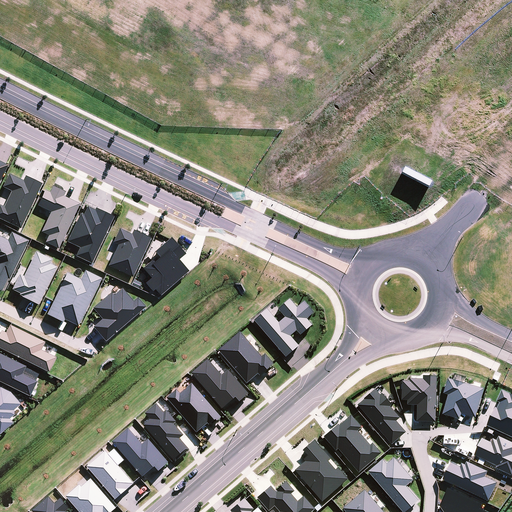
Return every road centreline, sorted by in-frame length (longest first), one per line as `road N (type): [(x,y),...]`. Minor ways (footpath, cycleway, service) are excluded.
road 1 (tertiary): [(0,91),(321,247),(383,255)]
road 2 (tertiary): [(357,303),(321,268),(0,117)]
road 3 (tertiary): [(170,511),(338,365)]
road 4 (tertiary): [(395,252),(445,243),(511,192)]
road 5 (residential): [(430,511),(422,439),(430,431),(472,428)]
